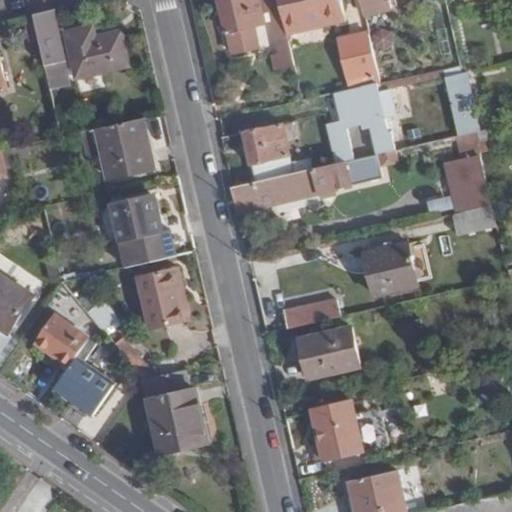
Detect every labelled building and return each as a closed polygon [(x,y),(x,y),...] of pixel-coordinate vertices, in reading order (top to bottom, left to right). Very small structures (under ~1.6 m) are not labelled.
[(281,0),(221,0),(233,52),(259,46),(256,26),(266,23),(264,13),(272,12),(285,66),(296,63),(281,0)] [(281,0),(288,27),(346,13),(343,0),(281,0)] [(363,0),(367,15),(394,9),(391,0),(363,0)] [(56,9),(36,15),(50,78),(69,75),(56,9)] [(94,26),(86,27),(89,39),(96,37),(94,26)] [(89,39),(86,27),(68,31),(77,77),(129,67),(123,32),(96,37),(89,39)] [(383,80),(371,32),(342,39),(353,87),(364,85),(380,81),(383,80)] [(474,70),(451,75),(464,133),(482,129),(486,128),(474,70)] [(380,81),(364,85),(371,112),(364,114),(367,126),(374,125),(380,153),(398,149),(393,131),(391,132),(380,81)] [(141,119),(84,131),(91,156),(105,153),(111,178),(152,168),(141,119)] [(251,151),(258,181),(294,172),(282,123),(247,130),(249,142),(247,143),(248,152),(251,151)] [(482,129),(464,133),(468,151),(486,147),(482,129)] [(499,132),(486,135),(489,146),(502,142),(499,132)] [(327,165),(332,164),(328,150),(311,154),(312,158),(294,161),(297,172),(327,165)] [(380,154),(352,160),(357,181),(385,175),(380,154)] [(448,163),(459,211),(493,204),(493,203),(482,155),(448,163)] [(258,181),(234,186),(239,209),(333,189),(327,165),(297,172),(294,172),(258,181)] [(429,211),(451,206),(448,193),(426,198),(429,211)] [(511,198),(493,203),(493,204),(496,217),(511,213),(511,198)] [(118,207),(127,246),(132,269),(180,258),(174,235),(165,237),(157,199),(118,207)] [(493,204),(453,213),(458,233),(498,225),(496,217),(493,204)] [(413,242),(409,243),(417,280),(430,276),(423,244),(413,246),(413,242)] [(417,280),(409,243),(367,252),(377,294),(418,284),(417,280)] [(178,289),(184,288),(178,266),(133,277),(145,328),(185,320),(178,289)] [(0,269),(0,321),(13,330),(36,295),(0,269)] [(94,274),(63,280),(103,330),(120,317),(118,315),(112,307),(90,282),(96,277),(94,274)] [(191,319),(184,288),(178,289),(185,320),(191,319)] [(289,328),(340,316),(337,299),(285,310),(289,328)] [(117,304),(112,307),(118,315),(124,311),(117,304)] [(39,340),(73,365),(79,355),(87,360),(99,343),(57,312),(39,340)] [(353,327),(302,338),(310,378),(361,366),(353,327)] [(124,337),(116,344),(127,358),(136,352),(124,337)] [(34,346),(69,371),(73,365),(39,340),(34,346)] [(136,352),(127,358),(135,367),(143,360),(136,352)] [(87,360),(79,355),(73,365),(69,371),(57,388),(94,414),(117,381),(87,360)] [(429,373),(450,368),(447,356),(427,360),(429,373)] [(143,378),(156,375),(143,360),(135,367),(143,378)] [(189,385),(186,369),(156,375),(143,378),(147,394),(189,385)] [(204,392),(153,403),(165,459),(216,448),(204,392)] [(354,400),(314,409),(326,459),(366,450),(354,400)] [(409,511),(400,471),(352,482),(359,511),(409,511)] [(441,511),(511,511),(511,492),(441,509),(441,511)]
